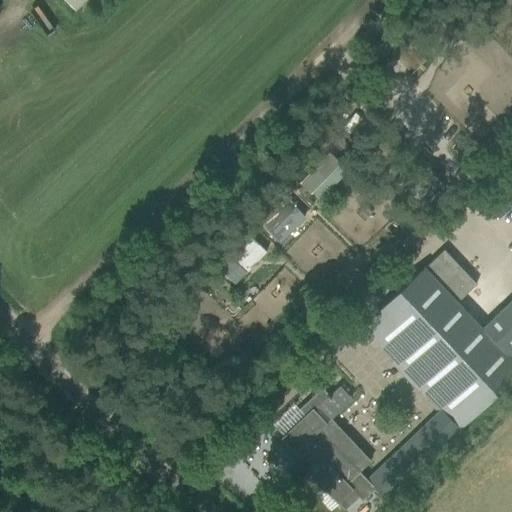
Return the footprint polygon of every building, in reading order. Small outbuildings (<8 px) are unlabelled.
[(66,0),(80,14),(94,0),(66,0)] [(329,154),(301,182),(312,193),(340,164),(329,154)] [(290,177),(281,187),(288,194),(293,189),(297,184),(290,177)] [(287,197),(260,223),(270,233),(297,207),(287,197)] [(249,234),(229,255),(246,271),(266,250),(249,234)] [(475,283),(444,250),(425,269),(362,329),(442,414),(370,483),(385,499),(511,378),(511,361),(455,302),(475,283)] [(511,297),(498,312),(511,325),(511,297)] [(285,354),(263,375),(269,380),(276,388),(298,367),(291,360),(285,354)] [(328,397),(320,388),(299,409),(304,414),(283,435),(314,467),(308,472),(335,500),(350,486),(346,483),(363,467),(312,413),(328,397)]
